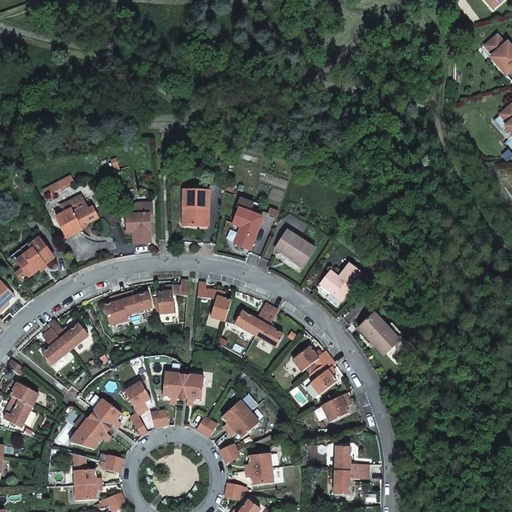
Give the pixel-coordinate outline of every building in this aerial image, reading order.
[(486,0),(493,8),(502,0),(486,0)] [(511,48),(510,51),(498,36),(486,46),(494,55),(491,57),(506,75),(511,69),(511,48)] [(511,105),(501,115),(509,124),(506,126),(511,132),(511,105)] [(209,191),(184,191),(183,207),(188,208),(187,226),(198,226),(208,227),(209,191)] [(64,214),(56,218),(64,232),(67,238),(74,234),(82,230),(80,227),(79,226),(86,222),(87,224),(98,218),(93,208),(88,210),(81,196),(67,204),(70,210),(64,214)] [(236,208),(239,209),(233,224),(241,227),(234,244),(242,247),(250,250),(262,217),(250,213),(254,203),(240,198),(236,208)] [(67,204),(60,207),(64,214),(70,210),(67,204)] [(152,204),(135,204),(135,215),(133,215),(134,231),(134,237),(142,237),(150,237),(150,220),(149,215),(152,215),(152,204)] [(134,231),(133,215),(126,216),(126,232),(134,231)] [(274,250),(291,261),(292,261),(297,265),(303,268),(315,249),(287,231),(274,250)] [(60,242),(67,238),(64,232),(57,236),(60,242)] [(32,250),(17,262),(29,277),(34,273),(39,269),(43,266),(54,258),(39,239),(30,246),(32,250)] [(28,244),(12,256),(17,262),(32,250),(30,246),(28,244)] [(342,303),(362,276),(349,265),(339,279),(330,272),(321,283),(332,293),(331,294),(336,298),(342,303)] [(0,281),(0,280),(0,323),(2,322),(0,319),(0,313),(3,311),(1,309),(8,302),(15,296),(0,281)] [(181,287),(180,296),(188,297),(189,282),(182,282),(181,287)] [(206,284),(199,283),(198,298),(211,299),(212,291),(206,291),(206,284)] [(165,287),(166,293),(173,292),(173,296),(180,296),(181,287),(172,286),(165,287)] [(123,301),(136,297),(134,291),(121,295),(123,301)] [(212,291),(211,299),(216,299),(217,297),(223,299),(225,293),(219,291),(212,291)] [(158,293),(160,314),(175,313),(173,296),(173,292),(166,293),(162,293),(158,293)] [(123,301),(127,315),(153,308),(149,293),(142,295),(136,297),(123,301)] [(105,306),(110,326),(128,321),(127,315),(123,301),(121,295),(114,297),(115,303),(112,304),(108,305),(105,306)] [(225,322),(232,301),(228,300),(223,299),(217,297),(216,299),(211,317),(225,322)] [(8,302),(1,309),(3,311),(9,304),(8,302)] [(258,316),(265,320),(272,307),(265,304),(258,316)] [(265,320),(271,324),(279,311),(272,307),(265,320)] [(235,324),(256,336),(263,323),(256,320),(249,316),(242,312),(235,324)] [(375,314),(359,329),(371,343),(384,356),(400,342),(388,328),(375,314)] [(49,325),(59,337),(65,332),(55,321),(49,325)] [(277,348),(284,335),(276,331),(269,327),(263,323),(256,336),(277,348)] [(393,324),(388,328),(400,342),(405,337),(393,324)] [(43,330),(53,342),(59,337),(49,325),(48,327),(43,330)] [(67,335),(61,340),(70,351),(89,336),(80,325),(73,330),(67,335)] [(49,350),(43,355),(52,366),(70,351),(61,340),(55,345),(49,350)] [(315,362),(320,368),(331,359),(325,352),(322,355),(318,358),(315,354),(313,351),(310,347),(293,360),(302,372),(315,362)] [(311,383),(320,395),(337,382),(334,378),(330,374),(328,371),(331,368),(336,365),(331,359),(320,368),(310,375),(314,381),(311,383)] [(27,370),(15,361),(14,363),(10,367),(22,376),(27,370)] [(165,374),(163,398),(167,398),(171,398),(177,399),(179,375),(165,374)] [(179,375),(177,399),(182,399),(187,400),(189,376),(185,376),(179,375)] [(189,376),(187,400),(193,401),(197,401),(202,402),(204,377),(189,376)] [(13,393),(11,396),(19,401),(32,407),(39,394),(17,383),(15,389),(13,393)] [(142,383),(125,392),(134,408),(138,415),(142,414),(145,412),(142,407),(145,405),(152,401),(142,383)] [(322,406),(330,423),(349,414),(347,410),(346,407),(344,404),(349,401),(346,394),(322,406)] [(96,395),(89,404),(96,409),(102,400),(96,395)] [(122,414),(103,399),(102,400),(96,409),(94,411),(113,426),(117,421),(120,418),(122,414)] [(11,416),(8,422),(21,429),(32,407),(19,401),(15,408),(11,416)] [(240,402),(222,418),(225,421),(228,424),(232,429),(250,413),(240,402)] [(88,419),(107,434),(111,429),(113,426),(94,411),(92,414),(88,419)] [(158,412),(162,427),(169,425),(166,411),(158,412)] [(158,412),(152,413),(155,428),(162,427),(158,412)] [(238,436),(241,439),(259,423),(250,413),(232,429),(236,433),(238,436)] [(88,419),(84,415),(75,427),(79,430),(88,419)] [(204,418),(196,430),(203,434),(211,422),(204,418)] [(88,419),(79,430),(70,443),(94,450),(99,444),(103,439),(107,434),(88,419)] [(134,423),(141,436),(148,432),(140,420),(134,423)] [(211,422),(203,434),(209,438),(217,426),(211,422)] [(107,434),(103,439),(107,442),(111,437),(107,434)] [(220,451),(223,457),(236,451),(233,444),(220,451)] [(337,447),(336,471),(350,472),(350,464),(351,456),(351,448),(337,447)] [(226,464),(239,458),(236,451),(223,457),(226,464)] [(250,471),(271,469),(270,454),(249,456),(249,461),(250,465),(250,471)] [(124,459),(109,455),(109,456),(103,455),(102,461),(107,463),(122,466),(124,459)] [(74,457),(76,486),(97,485),(97,479),(96,474),(96,470),(86,471),(86,460),(74,457)] [(122,466),(107,463),(102,461),(100,468),(106,469),(105,470),(120,474),(122,466)] [(354,464),(354,472),(369,472),(369,465),(354,464)] [(252,486),(273,483),(271,469),(250,471),(251,477),(251,481),(252,486)] [(336,471),(334,495),(349,496),(349,487),(350,479),(350,472),(336,471)] [(227,491),(241,494),(243,486),(228,483),(227,491)] [(76,486),(77,501),(98,500),(98,495),(97,491),(97,485),(76,486)] [(241,494),(227,491),(225,498),(239,501),(241,494)] [(123,498),(121,493),(107,498),(110,505),(123,500),(124,500),(123,498)] [(114,511),(126,507),(123,500),(110,505),(109,506),(111,511),(114,511)] [(258,511),(261,509),(249,501),(244,507),(240,511),(258,511)]
